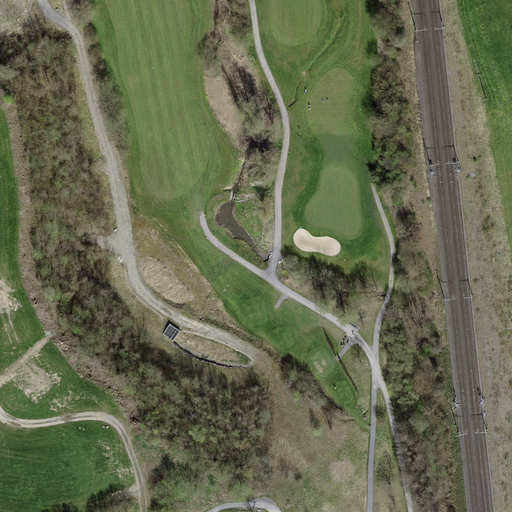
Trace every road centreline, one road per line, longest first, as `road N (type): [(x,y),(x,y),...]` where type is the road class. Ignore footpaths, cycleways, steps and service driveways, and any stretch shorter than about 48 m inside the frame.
road 1 (track): [(411,511),(376,366),(342,323),(273,282),(288,134),(254,37),(252,0)]
road 2 (track): [(23,15),(49,15),(82,38),(133,250)]
road 3 (track): [(376,366),(378,320),(394,269),(372,163)]
road 4 (track): [(273,282),(211,236),(202,214),(232,194),(278,193)]
road 5 (track): [(376,366),(366,511)]
